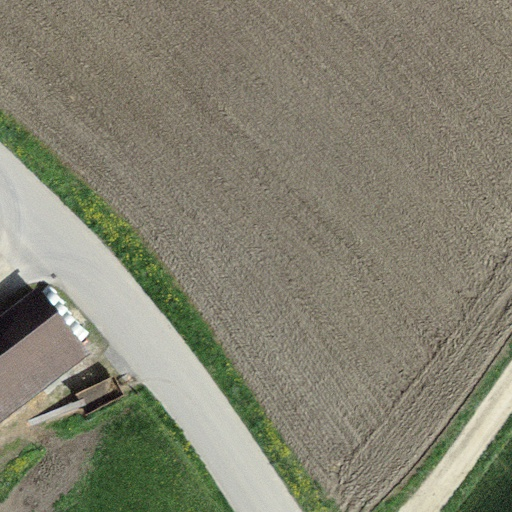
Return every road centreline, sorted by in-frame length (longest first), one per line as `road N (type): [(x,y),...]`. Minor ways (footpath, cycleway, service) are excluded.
road 1 (unclassified): [(265,511),(95,280),(0,188)]
road 2 (track): [(423,511),(511,391)]
